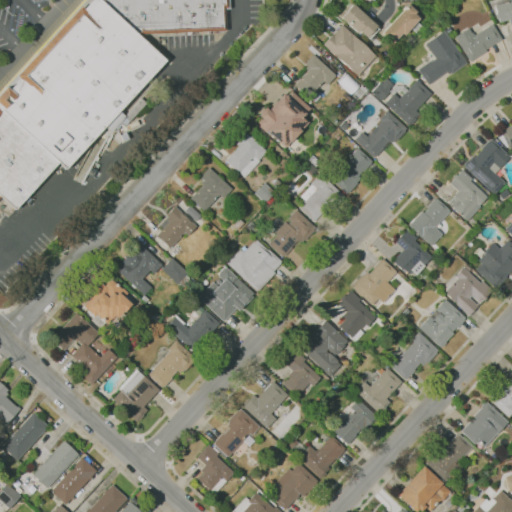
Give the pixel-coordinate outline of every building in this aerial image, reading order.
[(0,100),(19,79),(17,77),(80,6),(84,9),(92,0),(228,0),(229,9),(224,9),(225,30),(141,34),(137,35),(165,60),(118,111),(124,116),(140,98),(145,103),(128,122),(128,121),(124,126),(120,122),(105,137),(97,134),(65,169),(57,161),(14,209),(0,196),(0,100)] [(511,23),(509,24),(508,20),(499,22),(498,18),(496,19),(494,15),(497,14),(494,5),(511,0),(511,23)] [(368,38),(366,36),(366,37),(358,30),(357,32),(338,15),(350,2),(376,26),(375,27),(377,29),(368,38)] [(392,43),(381,33),(408,5),(415,12),(418,16),(417,17),(419,19),(403,35),(401,33),(392,43)] [(417,35),(412,29),(417,24),(423,29),(417,35)] [(471,62),(471,61),(469,61),(454,37),(468,28),(471,33),(472,32),(474,35),(490,24),(491,25),(492,25),(501,39),(499,40),(500,41),(490,48),(490,47),(485,50),(486,51),(477,57),(477,58),(471,62)] [(356,76),(322,45),(336,30),(341,25),(375,56),(356,76)] [(431,61),(434,59),(424,44),(443,31),(466,63),(463,65),(464,66),(453,74),(452,73),(450,74),(450,73),(448,75),(446,72),(438,77),(439,78),(429,85),(429,84),(428,85),(417,71),(418,70),(417,69),(429,61),(431,61)] [(313,103),(300,90),(297,94),(292,89),(295,86),(294,85),(308,70),(305,68),(307,66),(304,63),(312,54),(335,75),(326,84),(323,81),(314,91),(320,96),(313,103)] [(390,90),(380,101),(371,92),(380,81),(382,83),(386,78),(392,84),(388,89),(390,90)] [(415,80),(431,93),(415,111),(418,114),(414,118),(415,119),(411,125),(410,123),(408,125),(384,104),(393,94),(398,98),(415,80)] [(358,99),(353,93),(361,86),(366,91),(358,99)] [(283,148),(307,123),(301,117),(309,108),(287,88),(267,110),(265,108),(253,121),(283,148)] [(382,149),(374,157),(373,156),(372,157),(353,140),(360,133),(361,132),(366,137),(380,121),(378,119),(386,110),(405,128),(403,130),(404,131),(395,141),(395,140),(392,142),(391,142),(390,143),(387,141),(381,148),(382,149)] [(343,130),(339,126),(344,122),(347,125),(343,130)] [(511,146),(508,148),(507,146),(506,146),(499,130),(511,124),(511,146)] [(244,177),(239,172),(238,173),(224,161),(226,159),(226,158),(229,155),(230,155),(230,154),(234,149),(235,149),(238,146),(235,144),(237,142),(235,140),(244,131),(265,151),(257,160),(259,161),(244,177)] [(493,195),(463,167),(489,139),(489,140),(490,139),(510,157),(499,169),(496,166),(492,171),(504,183),(493,195)] [(345,194),(330,179),(348,159),(347,158),(356,148),(357,149),(358,149),(371,161),(370,162),(370,163),(365,168),(364,168),(357,176),(360,178),(356,183),(347,193),(346,192),(345,194)] [(314,167),(307,160),(312,155),(319,162),(314,167)] [(310,176),(304,171),(311,164),(316,169),(310,176)] [(203,211),(190,198),(202,185),(200,183),(203,180),(200,177),(208,168),(230,189),(222,198),(218,194),(203,211)] [(467,221),(450,205),(456,198),(453,195),(457,191),(449,183),(452,180),(451,178),(455,174),(456,175),(461,170),(471,179),(469,181),(486,197),(478,206),(479,207),(467,221)] [(313,222),(298,208),(304,201),(299,196),(310,184),(319,174),(343,197),(333,208),(329,204),(313,222)] [(276,188),(271,184),(275,178),(280,183),(276,188)] [(264,204),(253,193),(264,183),(274,193),(264,204)] [(501,199),(498,195),(506,190),(508,194),(501,199)] [(430,246),(422,238),(421,239),(417,236),(418,235),(408,225),(421,211),(423,213),(427,209),(426,208),(434,199),(435,200),(436,199),(449,211),(435,226),(436,228),(435,228),(441,234),(430,246)] [(195,221),(184,210),(188,205),(200,216),(195,221)] [(168,249),(154,236),(168,222),(163,217),(174,206),(180,212),(190,222),(191,222),(195,226),(187,236),(184,233),(168,249)] [(282,258),(267,244),(276,234),(274,233),(295,210),(315,229),(304,241),(301,238),(282,258)] [(237,229),(233,226),(239,219),(243,223),(237,229)] [(511,238),(511,219),(503,229),(511,238)] [(412,278),(402,269),(401,270),(392,261),(402,249),(394,242),(406,229),(416,238),(413,241),(430,257),(423,265),(424,266),(412,278)] [(255,291),(226,263),(239,250),(240,251),(241,250),(242,252),(253,241),(254,242),(256,240),(266,250),(267,249),(280,262),(279,262),(280,263),(272,271),(274,274),(258,291),(257,290),(255,291)] [(494,288),(475,269),(480,264),(477,260),(484,253),(483,251),(492,242),(498,249),(506,240),(507,241),(508,240),(511,244),(511,268),(507,273),(506,273),(507,274),(505,276),(506,277),(497,287),(496,286),(494,288)] [(145,303),(139,298),(143,295),(135,288),(134,289),(130,285),(131,284),(114,269),(122,261),(121,261),(129,252),(130,253),(138,244),(161,265),(152,274),(149,271),(141,279),(150,287),(143,295),(148,300),(145,303)] [(183,287),(178,283),(176,284),(160,270),(171,258),(187,273),(185,275),(189,279),(183,287)] [(371,305),(351,287),(353,286),(352,285),(361,274),(362,275),(366,271),(368,274),(373,269),(372,268),(380,259),(381,260),(382,259),(396,272),(386,282),(394,289),(381,303),(377,299),(371,305)] [(222,322),(196,298),(211,282),(216,286),(221,281),(217,276),(217,275),(217,273),(222,269),(223,269),(225,267),(252,293),(251,295),(252,297),(245,305),(244,305),(238,311),(235,308),(222,322)] [(467,316),(454,304),(449,299),(450,298),(444,293),(444,292),(440,289),(453,275),(454,276),(462,267),(479,283),(481,281),(491,290),(467,316)] [(110,281),(111,280),(119,288),(122,288),(126,293),(122,297),(130,305),(123,313),(122,312),(116,318),(114,316),(106,324),(96,314),(93,317),(82,306),(95,292),(94,290),(100,283),(104,287),(104,284),(106,282),(109,281),(110,281)] [(356,340),(352,337),(351,338),(345,333),(345,334),(340,329),(341,329),(338,326),(344,319),(341,316),(345,311),(337,304),(340,300),(339,299),(343,295),(344,296),(349,290),(359,300),(358,302),(360,304),(363,301),(369,307),(366,310),(375,317),(366,326),(364,324),(359,329),(363,333),(356,340)] [(439,348),(418,328),(429,315),(429,314),(434,309),(435,310),(444,300),(463,317),(462,319),(463,319),(456,328),(455,327),(451,332),(452,333),(444,342),(445,343),(442,347),(441,346),(439,348)] [(192,352),(164,326),(174,315),(183,323),(182,324),(186,328),(198,316),(189,308),(195,301),(204,310),(204,309),(219,323),(192,352)] [(90,385),(81,376),(84,372),(82,371),(84,369),(70,355),(71,355),(69,353),(75,345),(77,347),(80,345),(73,339),(62,350),(53,341),(59,334),(57,332),(75,312),(98,334),(87,346),(99,357),(107,349),(116,357),(90,385)] [(329,376),(297,347),(307,335),(308,337),(314,330),(315,330),(324,320),(346,341),(343,345),(344,345),(338,352),(337,352),(335,355),(334,354),(333,355),(327,349),(325,351),(327,354),(328,353),(337,361),(336,362),(339,365),(329,376)] [(403,380),(390,368),(391,367),(390,366),(412,343),(409,341),(417,332),(437,350),(435,353),(436,353),(427,363),(426,362),(424,364),(423,363),(421,365),(419,363),(413,370),(414,370),(406,379),(405,378),(403,380)] [(161,388),(148,375),(149,375),(147,373),(169,351),(167,349),(175,340),(195,359),(184,371),(183,370),(181,372),(180,371),(178,373),(176,371),(170,377),(171,378),(163,387),(162,386),(161,388)] [(296,396),(289,389),(288,390),(281,384),(286,379),(287,380),(289,377),(287,375),(291,371),(283,363),(286,360),(283,358),(285,356),(285,357),(289,353),(288,353),(290,351),(292,353),(295,350),(305,359),(303,362),(320,378),(311,386),(308,383),(296,396)] [(378,414),(354,392),(363,381),(369,386),(379,375),(375,371),(379,367),(383,371),(386,368),(401,382),(385,399),(389,402),(385,407),(385,408),(381,413),(380,412),(378,414)] [(135,422),(111,399),(119,391),(117,389),(135,369),(143,376),(158,390),(142,407),(146,410),(142,415),(142,416),(138,420),(135,422)] [(511,413),(507,418),(488,400),(502,384),(505,386),(509,381),(508,380),(511,376),(511,413)] [(266,429),(241,406),(243,404),(242,404),(247,398),(248,399),(252,395),(256,398),(272,381),(287,395),(270,414),(275,418),(266,429)] [(2,427),(0,426),(0,383),(7,390),(5,392),(7,394),(5,397),(16,407),(17,406),(19,408),(6,423),(4,422),(4,423),(5,424),(2,427)] [(347,445),(331,430),(340,420),(338,417),(347,408),(348,407),(349,408),(357,399),(375,416),(373,418),(374,419),(363,430),(361,428),(354,435),(355,435),(347,445)] [(482,447),(477,442),(474,445),(461,432),(462,431),(461,430),(469,421),(470,422),(474,418),(472,416),(480,407),(479,407),(483,403),(484,404),(486,402),(507,422),(495,434),(482,447)] [(224,458),(212,447),(213,445),(212,444),(213,443),(221,434),(222,434),(228,428),(225,426),(227,423),(226,423),(228,421),(227,420),(236,410),(237,411),(239,409),(259,427),(250,436),(248,434),(227,456),(226,455),(224,458)] [(16,460),(1,447),(32,412),(47,426),(16,460)] [(444,482),(424,463),(426,461),(426,460),(435,451),(437,450),(438,451),(440,448),(443,450),(449,444),(448,443),(455,435),(456,436),(458,434),(471,446),(470,447),(471,448),(457,463),(463,469),(453,479),(449,476),(444,482)] [(319,478),(297,458),(308,446),(314,451),(315,450),(316,451),(329,436),(331,437),(344,448),(343,449),(344,450),(324,472),(325,474),(322,478),(320,476),(319,478)] [(46,489),(31,474),(62,441),(78,455),(46,489)] [(214,494),(209,490),(196,479),(202,472),(200,470),(204,465),(195,457),(205,447),(208,444),(218,454),(215,457),(233,473),(214,494)] [(64,505),(49,491),(81,457),(95,470),(72,496),(73,497),(71,500),(69,499),(64,505)] [(283,510),(270,498),(271,497),(271,496),(280,487),(275,482),(288,468),(290,470),(297,463),(319,483),(304,499),(299,494),(297,496),(298,496),(293,501),(292,500),(283,510)] [(415,511),(396,494),(422,466),(441,484),(449,492),(441,501),(440,500),(429,511),(424,507),(420,511),(417,509),(415,511)] [(505,490),(511,489),(511,474),(503,476),(505,490)] [(8,509),(0,501),(0,490),(6,484),(19,496),(8,509)] [(114,511),(84,511),(86,510),(87,511),(103,493),(102,493),(104,490),(106,491),(111,485),(126,499),(114,511)] [(18,495),(13,491),(16,487),(21,492),(18,495)] [(472,511),(478,506),(484,511),(493,501),(491,499),(499,491),(511,502),(511,511),(472,511)] [(230,511),(244,497),(248,500),(255,493),(272,508),(274,506),(280,511),(230,511)] [(119,511),(128,502),(139,511),(119,511)]
